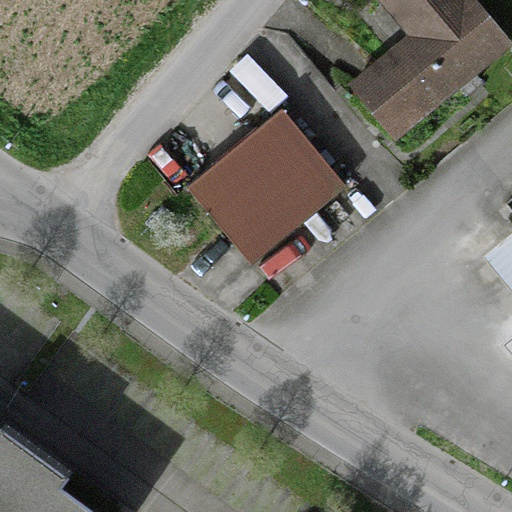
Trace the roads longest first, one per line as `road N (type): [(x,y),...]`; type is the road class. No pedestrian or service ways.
road 1 (tertiary): [(0,180),(202,331),(491,511)]
road 2 (track): [(56,221),(247,0)]
